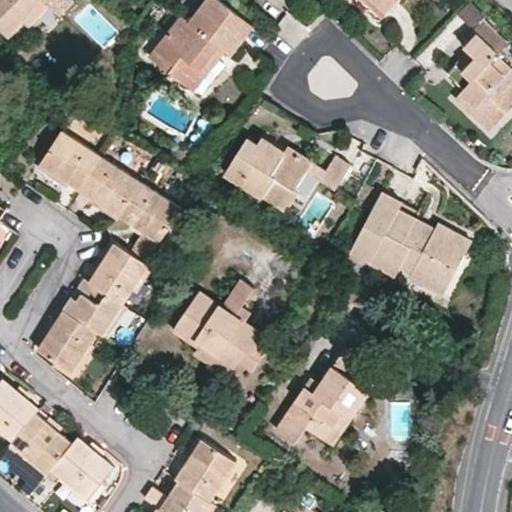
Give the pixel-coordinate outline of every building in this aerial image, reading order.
[(44,0),(47,0),(51,4),(60,12),(72,0),(0,0),(0,26),(9,36),(24,21),(44,0)] [(29,25),(51,4),(47,0),(44,0),(24,21),(29,25)] [(218,48),(225,54),(230,57),(253,28),(217,0),(208,0),(189,24),(182,19),(156,52),(175,68),(169,76),(186,89),(218,48)] [(358,0),(379,20),(387,12),(375,0),(358,0)] [(375,0),(387,12),(398,0),(375,0)] [(481,102),(498,121),(511,106),(511,69),(503,61),(502,60),(501,58),(500,56),(499,54),(473,29),(461,43),(468,50),(475,56),(465,70),(457,63),(448,74),(462,89),(456,98),(470,113),(481,102)] [(193,94),(225,54),(218,48),(186,89),(193,94)] [(468,50),(457,63),(465,70),(475,56),(468,50)] [(149,60),(169,76),(175,68),(156,52),(149,60)] [(490,130),(498,121),(481,102),(470,113),(490,130)] [(84,191),(107,157),(68,133),(46,166),(73,183),(84,191)] [(326,168),(289,145),(287,149),(263,135),(258,142),(249,137),(226,172),(254,190),(258,183),(269,189),(266,195),(287,208),(300,190),(295,185),(307,170),(335,187),(351,164),(336,155),(326,168)] [(122,215),(123,216),(144,183),(107,157),(84,191),(102,202),(122,215)] [(142,229),(150,234),(159,240),(170,224),(181,207),(144,183),(123,216),(142,229)] [(269,189),(258,183),(254,190),(264,197),(266,195),(269,189)] [(386,189),(381,198),(401,208),(403,205),(419,214),(422,208),(386,189)] [(460,264),(470,248),(460,243),(466,232),(441,219),(438,225),(433,234),(414,225),(419,215),(419,214),(403,205),(401,208),(381,198),(353,251),(371,260),(378,249),(387,254),(385,259),(400,269),(404,263),(415,269),(413,273),(432,284),(446,257),(460,264)] [(186,211),(181,207),(170,224),(176,227),(186,211)] [(438,225),(419,215),(414,225),(433,234),(438,225)] [(460,243),(470,248),(476,238),(466,232),(460,243)] [(150,234),(139,253),(151,262),(159,267),(171,248),(159,240),(150,234)] [(99,274),(95,280),(125,299),(151,262),(139,253),(120,242),(99,274)] [(396,274),(400,269),(385,259),(387,254),(378,249),(371,260),(396,274)] [(446,291),(460,264),(446,257),(432,284),(446,291)] [(269,339),(242,321),(232,315),(241,301),(254,283),(241,274),(222,301),(222,303),(221,304),(219,304),(218,304),(196,290),(173,325),(200,343),(218,354),(224,346),(239,356),(245,347),(258,356),(269,339)] [(74,298),(69,304),(102,326),(106,329),(125,299),(95,280),(89,276),(80,289),(86,294),(83,298),(81,301),(77,298),(77,297),(76,297),(74,298)] [(232,315),(242,321),(251,307),(241,301),(232,315)] [(102,326),(69,304),(57,323),(44,344),(75,364),(102,326)] [(229,370),(239,356),(224,346),(218,354),(200,343),(196,349),(229,370)] [(253,365),(258,356),(245,347),(239,356),(253,365)] [(342,415),(351,420),(371,392),(355,380),(364,366),(367,363),(345,348),(322,381),(315,390),(308,386),(277,429),(296,441),(306,429),(324,441),(342,415)] [(0,382),(0,422),(16,436),(40,407),(42,404),(31,395),(7,374),(0,382)] [(315,377),(308,386),(315,390),(322,381),(315,377)] [(48,468),(53,463),(74,437),(54,419),(40,407),(16,436),(13,439),(48,468)] [(333,446),(351,420),(342,415),(324,441),(333,446)] [(74,437),(53,463),(90,493),(115,463),(100,450),(79,432),(74,437)] [(182,476),(213,496),(239,455),(205,434),(196,446),(178,472),(182,476)] [(204,511),(215,497),(213,496),(182,476),(178,483),(173,489),(179,493),(177,497),(154,481),(147,493),(160,503),(173,511),(204,511)] [(173,511),(160,503),(153,511),(173,511)]
